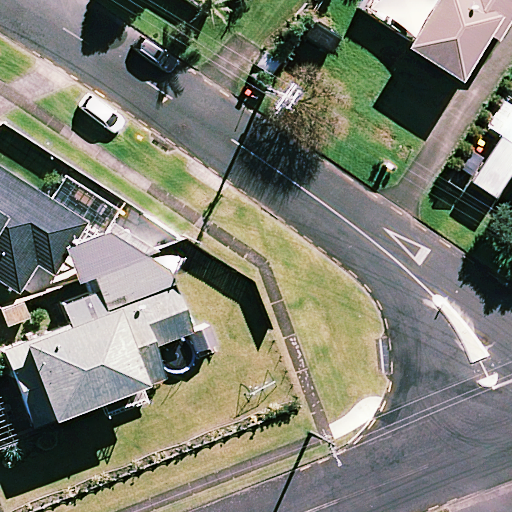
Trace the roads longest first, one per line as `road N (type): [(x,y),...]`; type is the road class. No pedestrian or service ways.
road 1 (residential): [(6,0),(366,235),(435,296),(472,343),(511,432)]
road 2 (residential): [(511,432),(312,511)]
